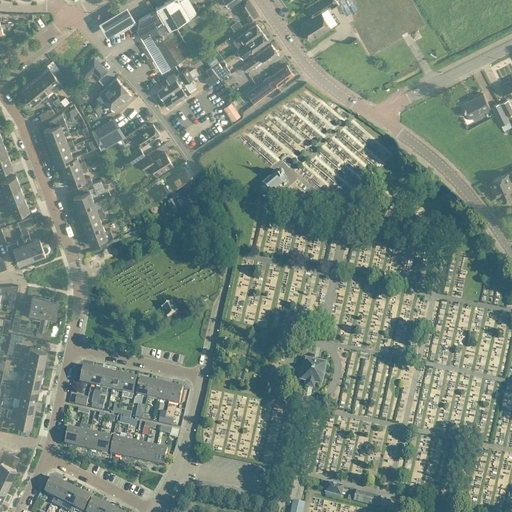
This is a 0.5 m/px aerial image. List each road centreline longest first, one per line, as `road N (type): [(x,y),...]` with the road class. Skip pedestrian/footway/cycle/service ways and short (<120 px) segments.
road 1 (residential): [(71,348),(79,292),(73,257),(21,115),(0,86)]
road 2 (unclassified): [(200,377),(230,241),(219,202),(189,153)]
road 3 (tertiary): [(511,252),(450,171),(378,115)]
road 4 (unclassified): [(189,153),(138,82),(69,13)]
road 5 (tertiary): [(378,115),(511,42)]
road 6 (unclassified): [(189,153),(311,67)]
road 7 (residential): [(200,377),(71,348)]
